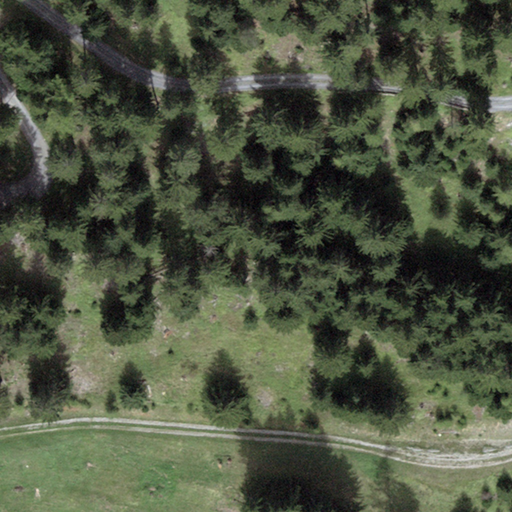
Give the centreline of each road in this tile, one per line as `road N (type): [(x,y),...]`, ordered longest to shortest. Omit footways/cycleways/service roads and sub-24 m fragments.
road 1 (track): [(0,440),(86,424),(312,440),(448,460),(511,450)]
road 2 (track): [(30,0),(166,83),(318,80),(511,102)]
road 3 (track): [(0,196),(18,206),(42,187),(41,155),(0,84)]
